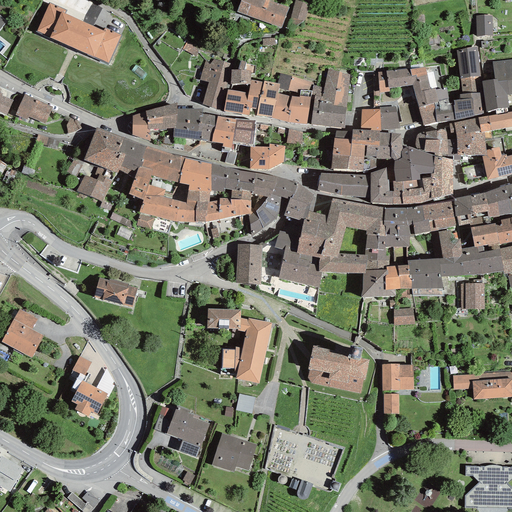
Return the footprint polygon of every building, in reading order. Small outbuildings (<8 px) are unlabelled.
[(289,7),(268,0),(240,0),(236,12),(281,28),(289,7)] [(309,4),(295,0),(294,0),(290,18),(288,25),(297,26),(303,21),(305,22),(309,4)] [(66,10),(49,3),(36,32),(109,63),(121,35),(104,28),(103,31),(65,14),(66,10)] [(475,16),(476,36),(492,35),(492,15),(475,16)] [(456,50),(460,79),(481,76),(477,47),(456,50)] [(231,63),(213,59),(211,63),(205,61),(199,80),(208,82),(202,104),(219,110),(231,63)] [(511,59),(492,62),(494,79),(497,79),(498,82),(507,80),(509,95),(511,94),(511,59)] [(250,70),(244,70),(247,62),(240,60),(238,70),(231,70),(231,84),(250,85),(250,70)] [(412,85),(418,107),(438,102),(435,90),(435,88),(430,89),(427,73),(425,67),(410,69),(412,85)] [(350,75),(328,69),(323,88),(313,85),(312,91),(311,95),(314,96),(322,97),(322,103),(346,107),(350,75)] [(389,88),(412,85),(410,69),(385,70),(386,72),(378,72),(379,93),(389,91),(389,88)] [(433,72),(427,73),(430,89),(435,88),(436,88),(433,72)] [(313,82),(280,74),(277,84),(279,84),(278,88),(300,93),(300,90),(310,91),(313,82)] [(482,92),(481,76),(460,79),(462,94),(480,92),(482,92)] [(482,81),(486,112),(496,110),(506,108),(508,108),(507,95),(509,95),(507,80),(498,82),(497,79),(494,79),(482,81)] [(228,90),(223,111),(254,117),(262,82),(251,80),(250,85),(248,94),(228,90)] [(278,88),(279,84),(277,84),(264,81),(256,115),(272,118),(277,93),(278,88)] [(418,107),(423,125),(436,122),(455,120),(452,103),(449,103),(446,87),(435,90),(438,102),(418,107)] [(299,97),(277,93),(272,118),(288,122),(307,124),(311,95),(312,91),(310,91),(300,90),(300,93),(299,97)] [(452,103),(455,120),(483,113),(483,110),(481,111),(480,92),(462,94),(459,95),(460,98),(452,100),(452,103)] [(52,107),(24,94),(15,115),(27,120),(28,116),(45,124),(52,107)] [(13,101),(2,96),(0,99),(0,112),(7,115),(13,101)] [(322,97),(314,96),(310,125),(344,129),(346,107),(322,103),(322,97)] [(161,107),(162,129),(173,129),(175,129),(177,109),(177,103),(161,107)] [(381,130),(400,128),(395,106),(380,107),(380,109),(381,130)] [(162,129),(161,107),(145,111),(148,129),(150,129),(162,129)] [(201,114),(203,114),(203,109),(177,109),(175,129),(173,129),(173,137),(200,141),(201,132),(197,131),(201,114)] [(361,109),(360,128),(371,128),(371,129),(381,130),(380,109),(361,109)] [(132,135),(150,142),(150,129),(148,129),(145,111),(133,116),(132,135)] [(511,126),(509,112),(507,112),(507,113),(496,115),(488,116),(491,130),(511,126)] [(211,142),(217,116),(203,114),(201,114),(197,131),(201,132),(200,141),(211,142)] [(232,141),(235,120),(217,116),(211,142),(222,144),(222,147),(231,148),(232,141)] [(488,116),(478,118),(481,132),(484,132),(491,130),(488,116)] [(481,132),(478,118),(454,123),(448,124),(449,126),(451,133),(455,132),(457,140),(457,155),(460,155),(481,155),(486,155),(486,150),(485,139),(484,132),(481,132)] [(252,144),(256,121),(236,119),(235,120),(232,141),(252,144)] [(460,159),(460,155),(457,155),(457,140),(455,132),(451,133),(449,126),(443,126),(443,128),(446,131),(447,156),(453,156),(453,160),(460,159)] [(118,151),(123,138),(96,127),(83,160),(117,174),(118,170),(125,154),(118,151)] [(446,131),(443,128),(425,132),(421,133),(417,135),(416,137),(415,147),(416,148),(426,152),(434,152),(434,154),(447,156),(446,131)] [(303,133),(289,129),(286,143),(301,146),(303,133)] [(352,129),(352,132),(351,140),(351,144),(365,146),(367,146),(366,157),(376,158),(376,146),(379,146),(379,133),(379,131),(352,129)] [(352,132),(335,131),(335,138),(334,138),(332,154),(350,156),(351,144),(351,140),(352,132)] [(400,134),(379,133),(379,146),(376,146),(376,158),(392,158),(394,161),(400,157),(400,151),(401,150),(401,149),(402,148),(400,134)] [(142,159),(146,146),(123,138),(118,151),(125,154),(118,170),(134,178),(138,167),(140,168),(141,167),(143,160),(142,159)] [(285,146),(269,144),(269,147),(254,146),(254,148),(250,147),(250,169),(268,170),(283,162),(285,146)] [(350,156),(332,154),(330,169),(363,171),(376,167),(376,158),(366,157),(364,157),(365,146),(351,144),(350,156)] [(186,158),(146,146),(142,159),(143,160),(141,167),(152,170),(151,175),(178,183),(185,159),(186,158)] [(434,156),(432,155),(408,146),(402,149),(402,151),(401,152),(401,158),(394,162),(393,169),(394,181),(395,181),(395,182),(416,180),(420,180),(419,174),(431,173),(433,173),(433,164),(434,156)] [(511,174),(511,155),(507,157),(506,155),(501,156),(499,147),(486,150),(486,155),(481,155),(483,163),(487,180),(511,174)] [(229,149),(226,160),(233,162),(236,150),(229,149)] [(452,160),(434,156),(433,164),(433,173),(431,173),(430,177),(452,177),(452,160)] [(211,191),(211,164),(185,159),(178,183),(189,185),(188,190),(210,192),(211,192),(211,191)] [(465,185),(487,180),(483,163),(461,168),(465,185)] [(224,188),(227,168),(211,164),(211,191),(223,192),(224,188)] [(134,178),(128,194),(143,200),(148,185),(151,175),(152,170),(141,167),(140,168),(138,167),(134,178)] [(386,167),(370,173),(370,181),(387,180),(386,167)] [(235,190),(239,171),(227,168),(224,188),(232,190),(235,190)] [(255,173),(239,171),(235,190),(241,191),(241,190),(253,192),(255,173)] [(272,194),(278,177),(255,173),(253,192),(253,194),(268,197),(270,198),(272,194)] [(366,197),(366,175),(321,173),(317,190),(341,196),(366,197)] [(112,180),(99,175),(96,180),(84,175),(76,191),(101,202),(112,180)] [(292,181),(278,177),(272,194),(284,198),(285,198),(287,199),(288,196),(290,197),(294,194),(298,183),(292,181)] [(421,203),(431,200),(452,194),(452,177),(430,177),(421,179),(423,188),(419,188),(421,203)] [(387,180),(370,181),(370,203),(378,204),(393,204),(393,191),(388,191),(388,180),(387,180)] [(394,181),(392,181),(393,191),(393,204),(407,205),(421,203),(419,188),(417,188),(416,180),(395,182),(395,181),(394,181)] [(313,194),(298,183),(294,194),(290,197),(284,215),(299,220),(301,218),(304,219),(305,219),(308,210),(313,194)] [(165,190),(148,185),(143,200),(139,213),(175,221),(195,222),(196,201),(187,200),(186,203),(163,197),(165,190)] [(505,186),(484,193),(489,211),(487,212),(488,218),(511,214),(505,186)] [(209,202),(210,192),(188,190),(187,200),(196,201),(195,222),(205,221),(204,217),(206,217),(208,202),(209,202)] [(232,190),(230,199),(251,200),(251,195),(253,194),(253,192),(241,190),(241,191),(235,190),(232,190)] [(484,193),(470,195),(472,206),(471,206),(472,215),(487,212),(489,211),(484,193)] [(268,197),(255,211),(263,229),(276,219),(280,211),(284,198),(272,194),(270,198),(268,197)] [(470,195),(453,199),(456,217),(457,216),(458,226),(472,223),(470,215),(472,215),(471,206),(472,206),(470,195)] [(250,208),(251,200),(230,199),(219,198),(219,219),(235,216),(248,214),(250,214),(250,208)] [(328,216),(326,223),(346,227),(367,231),(366,234),(384,236),(384,225),(383,225),(381,225),(382,207),(332,198),(328,216)] [(219,219),(219,201),(209,202),(208,202),(206,217),(204,217),(205,221),(219,219)] [(408,207),(406,208),(407,225),(409,225),(411,225),(412,224),(414,235),(430,232),(428,220),(424,220),(422,205),(408,207)] [(251,237),(263,229),(255,211),(250,208),(250,214),(248,214),(251,237)] [(406,208),(385,209),(383,225),(384,225),(384,236),(384,247),(409,247),(409,225),(407,225),(406,208)] [(338,253),(346,227),(326,223),(328,216),(308,210),(305,219),(304,219),(300,236),(296,252),(320,258),(322,255),(338,257),(338,253)] [(511,224),(511,218),(501,220),(501,224),(495,225),(499,245),(511,242),(511,224)] [(495,225),(495,223),(470,227),(474,246),(474,248),(482,246),(483,252),(499,249),(499,245),(495,225)] [(438,232),(442,259),(462,256),(461,249),(460,239),(457,239),(455,229),(438,232)] [(278,278),(320,288),(322,273),(318,271),(320,258),(296,252),(300,236),(280,231),(275,248),(285,251),(278,278)] [(384,236),(366,234),(364,255),(366,255),(365,271),(386,270),(386,267),(389,266),(390,255),(386,256),(386,250),(385,250),(384,247),(384,236)] [(262,245),(237,244),(236,283),(260,284),(262,245)] [(474,246),(461,249),(462,256),(442,259),(439,258),(441,277),(482,274),(503,271),(499,249),(483,252),(482,246),(474,248),(474,246)] [(511,246),(500,249),(505,274),(511,272),(511,246)] [(365,271),(366,255),(364,255),(338,253),(338,257),(322,255),(320,258),(318,271),(322,273),(363,274),(364,274),(365,271)] [(441,277),(439,258),(425,259),(407,260),(408,265),(409,278),(411,278),(411,284),(411,289),(442,288),(441,277)] [(396,289),(411,289),(411,284),(411,278),(409,278),(408,265),(398,266),(389,266),(386,267),(386,270),(386,277),(385,277),(385,290),(395,290),(396,289)] [(360,297),(395,296),(395,290),(385,290),(385,277),(386,277),(386,270),(365,271),(364,274),(363,274),(362,291),(360,297)] [(109,281),(99,278),(94,297),(102,299),(101,300),(131,308),(137,288),(127,285),(128,284),(109,279),(109,281)] [(483,284),(460,284),(460,310),(484,309),(483,284)] [(412,308),(393,310),(393,325),(414,324),(412,308)] [(19,309),(13,319),(32,329),(37,319),(19,309)] [(240,310),(207,309),(207,328),(238,329),(239,329),(240,318),(240,310)] [(272,323),(248,318),(248,320),(240,318),(239,329),(238,329),(238,330),(246,332),(242,348),(235,347),(235,350),(234,368),(234,371),(237,372),(236,379),(258,384),(272,323)] [(43,336),(32,329),(13,319),(1,342),(31,358),(43,336)] [(317,346),(313,346),(308,370),(309,370),(308,377),(311,383),(360,393),(362,380),(364,381),(369,359),(361,358),(363,348),(351,346),(349,357),(329,353),(330,350),(316,348),(317,346)] [(235,350),(222,349),(221,368),(221,375),(234,375),(234,371),(234,368),(235,350)] [(79,356),(72,370),(84,376),(91,362),(79,356)] [(399,364),(381,364),(382,391),(400,390),(399,366),(399,364)] [(413,365),(399,366),(400,390),(413,390),(413,365)] [(114,381),(106,369),(96,388),(108,394),(106,396),(108,397),(114,386),(111,385),(114,381)] [(479,381),(472,381),(472,389),(473,400),(511,396),(511,377),(511,371),(478,374),(479,381)] [(472,381),(479,381),(478,374),(452,375),(453,390),(472,389),(472,381)] [(96,388),(81,381),(71,402),(77,405),(75,410),(88,416),(91,412),(97,415),(106,396),(108,394),(96,388)] [(254,398),(239,394),(235,410),(250,413),(254,398)] [(398,394),(383,394),(383,414),(399,414),(398,394)] [(193,416),(175,409),(166,434),(182,440),(178,451),(196,458),(209,424),(192,417),(193,416)] [(456,430),(457,438),(468,437),(468,429),(456,430)] [(239,439),(222,433),(212,465),(228,470),(239,439)] [(257,445),(239,439),(228,470),(234,472),(236,467),(248,471),(257,445)] [(23,469),(1,456),(0,457),(0,486),(9,492),(23,469)] [(511,467),(466,466),(466,475),(472,475),(479,482),(465,495),(465,506),(511,506),(511,488),(506,482),(511,477),(511,467)] [(86,505),(71,492),(67,498),(82,510),(86,505)]
